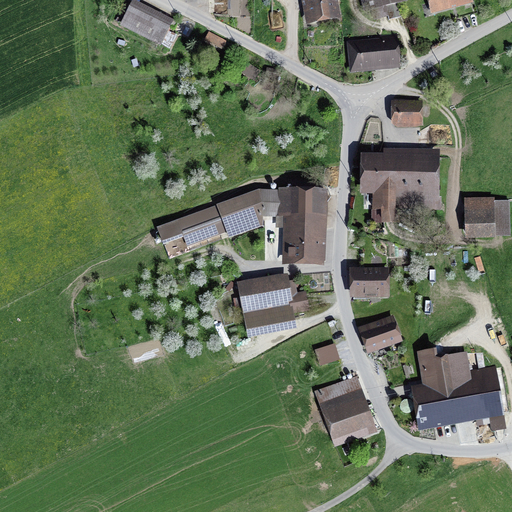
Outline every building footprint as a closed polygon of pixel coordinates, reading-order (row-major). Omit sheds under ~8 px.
[(307,0),(312,21),(334,17),(331,0),(333,0),(307,0)] [(366,0),(369,10),(373,9),(375,18),(387,14),(389,20),(403,17),(400,2),(406,1),(406,0),(366,0)] [(430,0),(433,8),(463,0),(430,0)] [(123,24),(160,42),(168,26),(132,8),(123,24)] [(225,42),(209,33),(206,40),(222,48),(225,42)] [(396,35),(379,37),(380,42),(349,45),(352,67),(399,63),(396,35)] [(244,72),(255,79),(259,73),(248,66),(244,72)] [(419,105),(395,106),(395,123),(419,123),(419,105)] [(394,162),(365,161),(364,191),(375,191),(374,210),(383,209),(383,221),(398,222),(395,214),(423,214),(423,207),(435,207),(435,209),(440,210),(441,202),(435,202),(436,156),(394,156),(394,162)] [(261,215),(279,216),(280,192),(262,191),(179,222),(187,245),(227,230),(229,236),(261,224),(261,215)] [(320,193),(280,192),(279,216),(279,223),(287,224),(288,216),(291,216),(290,261),(318,261),(320,193)] [(467,202),(467,236),(508,235),(507,201),(467,202)] [(381,274),(353,274),(354,299),(370,299),(370,296),(386,296),(386,269),(381,269),(381,274)] [(237,299),(239,314),(246,313),(251,337),(294,329),(291,312),(307,309),(304,294),(295,295),(293,283),(242,293),(243,298),(237,299)] [(362,329),(369,350),(399,339),(391,318),(362,329)] [(315,351),(320,366),(339,359),(335,344),(315,351)] [(464,354),(434,359),(433,352),(421,354),(425,379),(437,377),(439,391),(417,395),(421,422),(488,411),(490,422),(493,422),(494,429),(505,427),(495,368),(467,373),(464,354)] [(337,444),(345,441),(343,435),(358,429),(361,436),(373,432),(355,381),(319,394),(337,444)]
